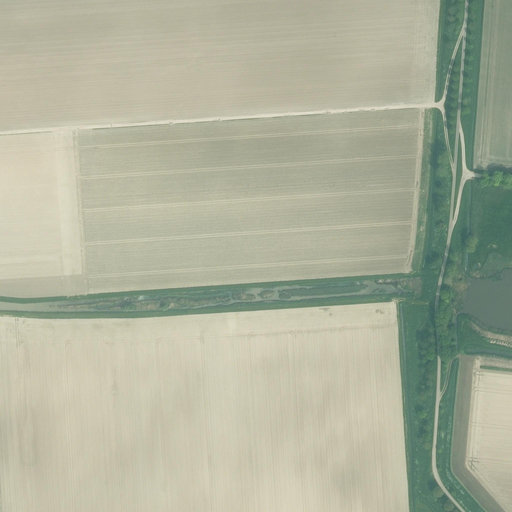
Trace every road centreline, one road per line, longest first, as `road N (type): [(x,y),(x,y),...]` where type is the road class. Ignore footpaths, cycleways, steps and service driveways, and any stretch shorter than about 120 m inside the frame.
road 1 (unclassified): [(0,133),(438,104)]
road 2 (unclassified): [(463,511),(434,468),(435,315),(454,173)]
road 3 (unclassified): [(454,173),(464,29)]
